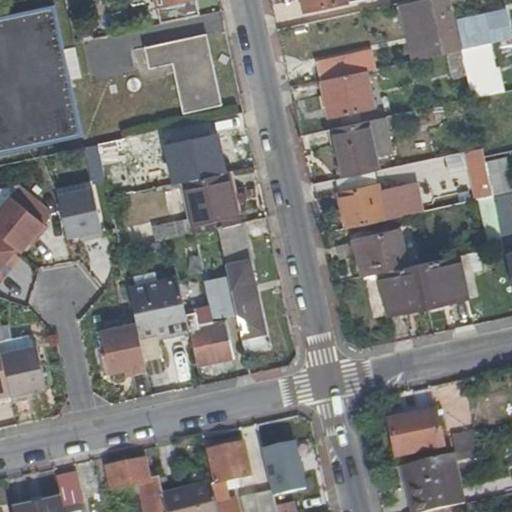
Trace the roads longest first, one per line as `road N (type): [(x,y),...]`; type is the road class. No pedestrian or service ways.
road 1 (residential): [(327,383),(245,0)]
road 2 (residential): [(92,435),(327,383)]
road 3 (residential): [(327,383),(511,341)]
road 4 (residential): [(62,293),(92,435)]
road 5 (residential): [(356,511),(327,383)]
